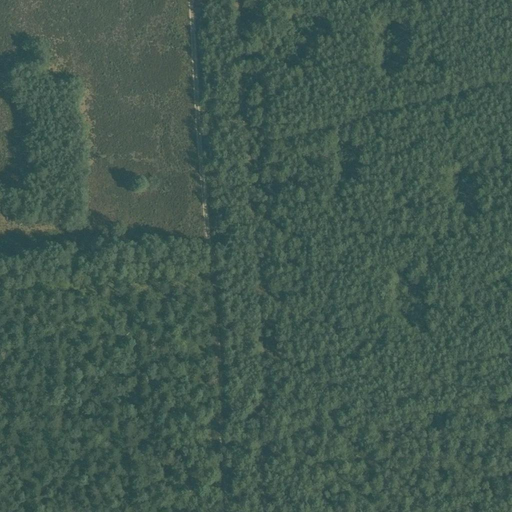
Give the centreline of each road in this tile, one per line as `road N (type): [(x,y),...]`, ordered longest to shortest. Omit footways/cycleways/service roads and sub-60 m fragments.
road 1 (track): [(210,282),(188,0)]
road 2 (track): [(229,511),(210,282)]
road 3 (track): [(0,293),(210,282)]
